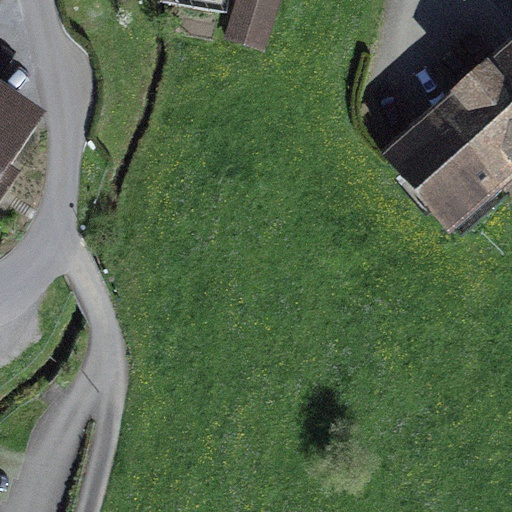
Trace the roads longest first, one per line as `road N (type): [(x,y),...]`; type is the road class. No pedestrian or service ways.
road 1 (residential): [(41,0),(62,115),(62,194),(40,253),(0,283)]
road 2 (track): [(57,217),(104,318),(115,375),(87,511)]
